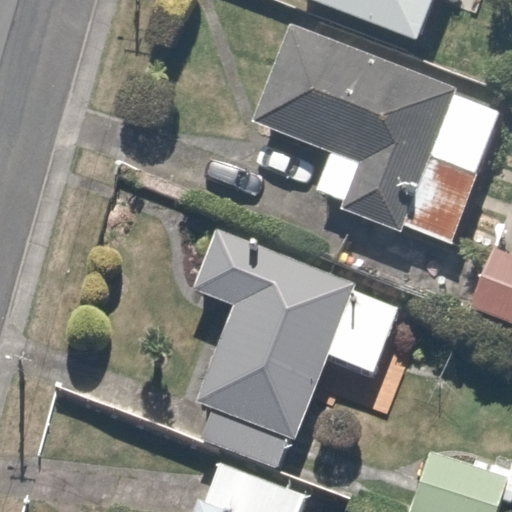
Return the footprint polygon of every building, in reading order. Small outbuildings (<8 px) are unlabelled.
[(307,0),(433,45),(449,0),(307,0)] [(511,106),(304,18),(260,122),(334,153),(317,193),(451,250),(511,107),(511,106)] [(334,363),(379,382),(408,312),(220,233),(194,297),(238,316),(189,433),(287,474),(334,363)] [(511,252),(497,247),(474,308),(511,322),(511,252)] [(501,511),(511,482),(511,476),(429,449),(408,511),(501,511)] [(315,511),(318,506),(220,467),(201,511),(315,511)]
